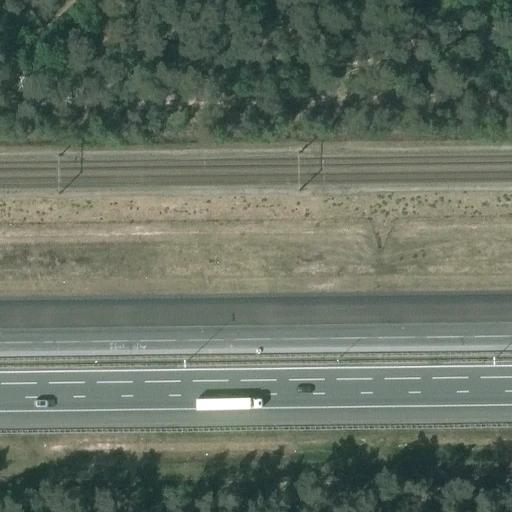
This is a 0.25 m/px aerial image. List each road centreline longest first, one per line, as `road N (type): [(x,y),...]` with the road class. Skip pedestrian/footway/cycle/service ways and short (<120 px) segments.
road 1 (motorway): [(0,392),(511,386)]
road 2 (motorway): [(511,330),(0,336)]
road 3 (track): [(284,88),(0,92)]
road 4 (track): [(511,85),(284,88)]
